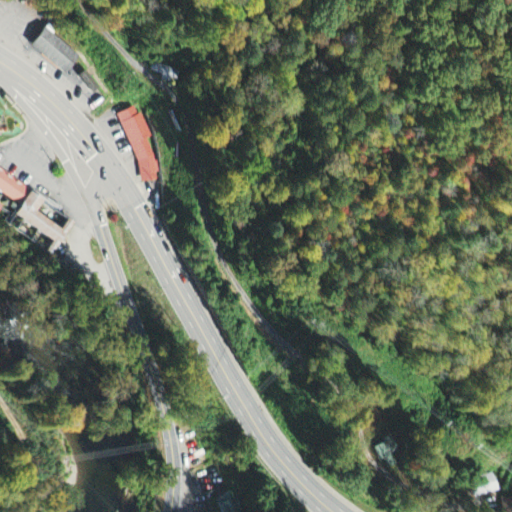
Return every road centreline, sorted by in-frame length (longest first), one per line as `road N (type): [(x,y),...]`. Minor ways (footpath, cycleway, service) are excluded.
road 1 (primary): [(110,168),(264,438),(334,511)]
road 2 (primary): [(171,511),(175,475),(163,406),(95,211)]
road 3 (primary): [(0,73),(50,132),(95,211)]
road 4 (primary): [(0,59),(80,129),(110,168)]
